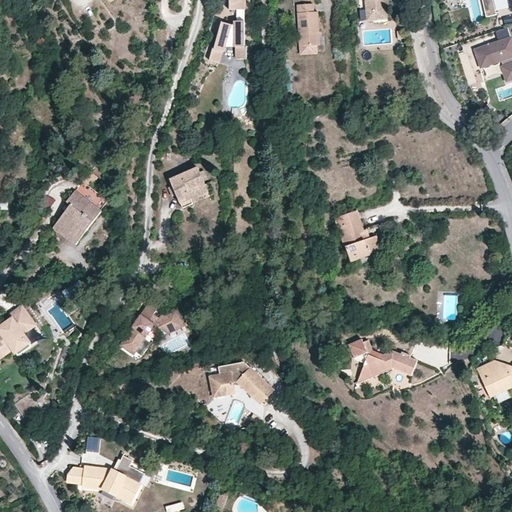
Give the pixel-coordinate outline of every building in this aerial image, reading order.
[(244,0),(229,0),(229,7),(237,8),(236,19),(234,19),(234,25),(230,23),(230,21),(222,18),(212,44),(211,44),(207,56),(216,59),(220,47),(221,48),(224,38),(233,41),(233,45),(234,45),(234,55),(244,55),(244,45),(242,45),(244,0)] [(365,0),(366,12),(372,11),(375,14),(375,20),(386,19),(385,6),(385,0),(365,0)] [(499,15),(495,0),(484,0),(488,18),(499,15)] [(313,4),(295,5),(298,47),(319,45),(317,11),(314,12),(313,4)] [(372,11),(366,12),(367,20),(375,20),(375,14),(372,11)] [(511,35),(511,36),(476,48),(482,66),(503,58),(506,64),(503,65),(507,80),(511,78),(511,35)] [(194,204),(191,200),(189,193),(205,187),(203,181),(200,173),(197,168),(170,180),(181,208),(194,204)] [(204,171),(200,173),(203,181),(208,179),(204,171)] [(99,178),(91,172),(68,203),(71,205),(53,229),(75,245),(103,211),(101,210),(108,201),(91,188),(99,178)] [(189,193),(191,200),(208,193),(205,187),(189,193)] [(357,211),(334,219),(344,247),(346,247),(351,262),(370,256),(369,254),(381,250),(376,236),(370,238),(367,230),(364,231),(357,211)] [(148,291),(116,340),(130,348),(150,319),(163,328),(181,321),(173,303),(154,311),(149,308),(156,297),(148,291)] [(14,320),(0,329),(0,357),(14,348),(17,351),(29,342),(24,334),(36,325),(24,309),(12,317),(14,320)] [(375,358),(368,355),(358,381),(391,369),(410,376),(417,361),(410,358),(410,355),(401,352),(401,354),(393,350),(375,358)] [(511,366),(494,361),(477,369),(490,397),(511,388),(511,366)] [(241,385),(262,407),(276,393),(247,364),(221,369),(222,377),(212,378),(214,389),(224,387),(225,398),(237,397),(235,386),(241,385)] [(224,387),(214,389),(216,400),(225,398),(224,387)] [(30,394),(15,404),(24,418),(39,408),(30,394)] [(99,437),(87,436),(85,451),(98,453),(99,437)] [(125,456),(117,472),(126,477),(140,483),(145,474),(131,466),(133,461),(125,456)] [(114,474),(115,471),(87,467),(87,470),(85,484),(85,487),(105,490),(107,487),(118,492),(117,495),(133,503),(142,485),(140,483),(126,477),(125,479),(114,474)] [(85,484),(87,470),(76,468),(70,475),(74,483),(85,484)] [(117,472),(115,471),(114,474),(125,479),(126,477),(117,472)] [(107,487),(105,490),(117,495),(118,492),(107,487)] [(224,511),(226,511),(234,496),(224,497),(219,505),(224,511)] [(166,511),(176,511),(185,510),(182,501),(164,506),(166,511)]
